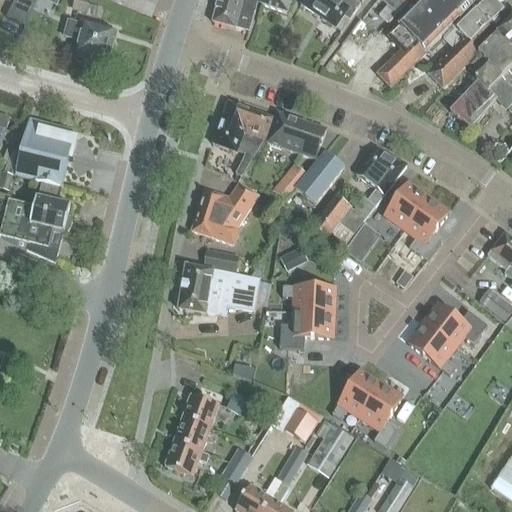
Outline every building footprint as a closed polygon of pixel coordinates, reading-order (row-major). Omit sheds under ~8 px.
[(15,0),(6,19),(24,28),(37,0),(15,0)] [(85,15),(89,0),(74,0),(71,11),(85,15)] [(257,0),(218,0),(212,24),(234,31),(235,29),(248,32),(251,24),(257,0)] [(262,0),(261,7),(286,15),(291,0),(262,0)] [(360,6),(350,0),(304,0),(300,6),(334,30),(343,18),(349,22),(360,6)] [(441,40),(481,0),(424,0),(397,27),(409,40),(402,47),(405,49),(377,77),(390,90),(441,40)] [(379,0),(378,1),(396,16),(401,11),(410,0),(379,0)] [(477,58),(479,55),(473,49),(493,30),(495,32),(511,15),(497,0),(481,0),(441,40),(452,52),(427,76),(443,92),(477,58)] [(471,68),(479,76),(474,82),(477,85),(449,114),(471,131),(495,103),(487,95),(511,70),(511,22),(479,55),(477,58),(479,60),(471,68)] [(80,27),(67,23),(63,38),(80,42),(76,58),(93,62),(97,65),(101,64),(106,65),(107,60),(110,56),(110,52),(114,35),(80,26),(80,27)] [(511,70),(487,95),(495,103),(496,102),(511,116),(511,70)] [(246,138),(263,143),(264,143),(272,121),(227,104),(221,122),(244,130),(244,131),(248,133),(246,138)] [(313,162),(317,155),(325,132),(277,115),(266,146),(313,162)] [(0,147),(8,122),(0,119),(0,147)] [(241,179),(263,143),(246,138),(248,133),(244,131),(244,130),(221,122),(212,147),(236,156),(238,152),(245,155),(233,174),(241,179)] [(42,184),(62,189),(74,142),(27,131),(15,177),(34,182),(34,183),(41,185),(42,184)] [(367,204),(374,210),(375,209),(406,168),(377,151),(356,179),(375,193),(368,203),(367,204)] [(315,207),(344,171),(324,155),(295,191),(315,207)] [(294,167),(272,193),(283,202),(306,176),(294,167)] [(0,191),(9,194),(13,177),(3,174),(0,184),(0,191)] [(58,205),(62,189),(42,184),(41,185),(37,202),(35,202),(33,210),(0,201),(0,242),(55,266),(63,235),(64,233),(67,234),(69,232),(70,229),(70,227),(71,225),(71,223),(71,222),(71,219),(67,218),(70,209),(58,205)] [(236,231),(257,198),(238,186),(229,201),(203,193),(191,234),(233,247),(237,232),(236,231)] [(408,186),(384,219),(404,234),(428,200),(408,186)] [(367,204),(368,203),(364,200),(354,215),(335,200),(311,231),(326,242),(338,226),(353,238),(374,210),(367,204)] [(418,258),(449,215),(428,200),(404,234),(415,242),(409,251),(418,258)] [(346,253),(361,265),(382,237),(367,225),(346,253)] [(511,282),(511,241),(504,235),(486,258),(506,273),(504,276),(511,282)] [(235,275),(238,258),(206,252),(203,269),(235,275)] [(278,260),(286,275),(293,271),(285,256),(278,260)] [(255,314),(260,281),(185,268),(178,312),(204,316),(205,315),(224,318),(226,309),(255,314)] [(403,293),(410,283),(402,277),(395,287),(403,293)] [(282,289),(282,300),(293,301),(292,315),(334,316),(335,291),(282,289)] [(504,325),(511,314),(511,308),(489,291),(478,304),(504,325)] [(422,327),(455,352),(463,341),(472,348),(487,329),(468,314),(460,324),(438,307),(422,327)] [(333,342),(334,316),(292,315),(292,329),(280,328),(279,352),(304,353),(304,340),(333,342)] [(422,327),(407,346),(448,379),(455,370),(446,363),(455,352),(422,327)] [(381,387),(360,373),(331,418),(341,424),(347,414),(359,422),(381,387)] [(381,387),(359,422),(380,435),(402,400),(381,387)] [(235,395),(226,410),(239,419),(249,404),(235,395)] [(181,422),(209,432),(218,408),(190,398),(181,422)] [(296,412),(283,432),(304,445),(316,425),(296,412)] [(200,456),(209,432),(181,422),(173,446),(200,456)] [(353,441),(332,428),(313,459),(333,472),(353,441)] [(206,466),(209,459),(200,456),(173,446),(164,470),(192,480),(198,463),(206,466)] [(285,466),(297,473),(306,458),(294,451),(285,466)] [(243,474),(251,460),(238,452),(230,465),(243,474)] [(511,458),(490,491),(511,505),(511,458)] [(230,465),(222,478),(225,480),(235,487),(243,474),(230,465)] [(288,488),(297,473),(285,466),(276,481),(288,488)] [(235,487),(225,480),(216,496),(226,502),(235,487)] [(399,481),(379,511),(398,511),(412,490),(399,481)] [(265,511),(281,487),(274,483),(264,497),(249,488),(234,511),(265,511)] [(281,487),(265,511),(287,511),(279,506),(288,492),(281,487)] [(350,511),(351,511),(364,511),(370,503),(359,496),(350,511)]
